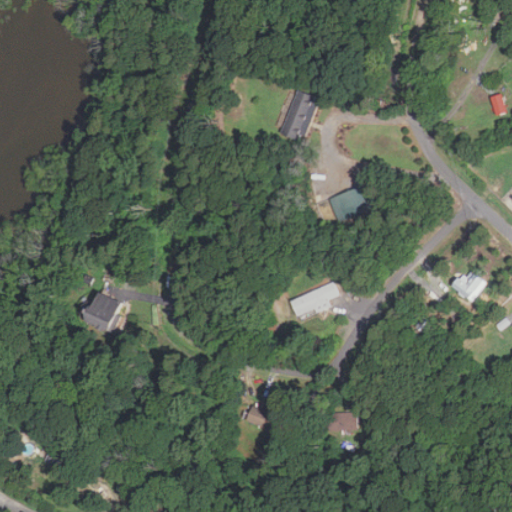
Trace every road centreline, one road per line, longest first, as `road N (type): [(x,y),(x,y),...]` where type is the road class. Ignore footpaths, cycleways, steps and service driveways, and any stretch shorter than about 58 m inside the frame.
road 1 (residential): [(479,202),(379,296),(335,367),(299,373),(199,344),(185,325),(177,280),(182,190),(194,112),(231,0)]
road 2 (residential): [(511,232),(424,140),(411,78),(424,0)]
